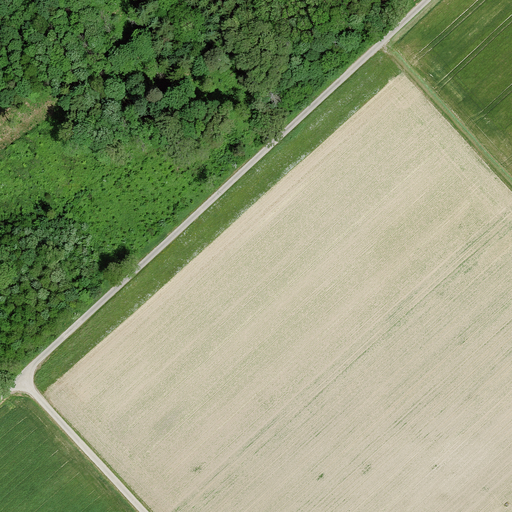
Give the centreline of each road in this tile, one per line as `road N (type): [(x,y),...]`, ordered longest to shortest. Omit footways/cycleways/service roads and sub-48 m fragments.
road 1 (track): [(429,0),(0,397)]
road 2 (track): [(19,379),(142,511)]
